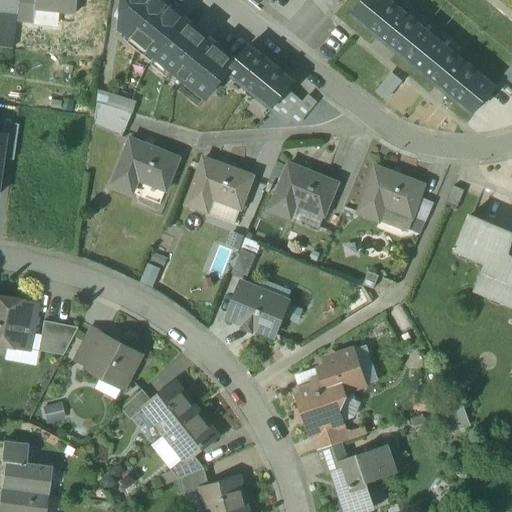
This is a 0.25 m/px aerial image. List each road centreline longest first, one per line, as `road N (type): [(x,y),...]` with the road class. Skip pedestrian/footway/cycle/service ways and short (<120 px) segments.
road 1 (residential): [(0,261),(136,299),(220,361),(293,486),(296,511)]
road 2 (residential): [(511,145),(460,152),(415,142),(278,48)]
